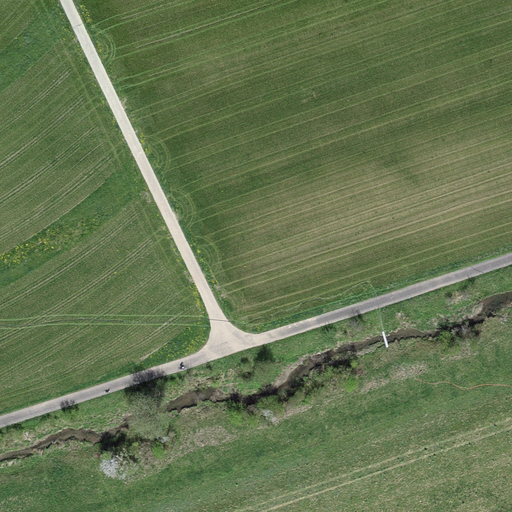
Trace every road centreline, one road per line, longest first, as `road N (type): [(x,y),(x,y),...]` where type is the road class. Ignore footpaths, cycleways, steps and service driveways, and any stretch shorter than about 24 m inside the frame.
road 1 (track): [(0,421),(511,256)]
road 2 (track): [(232,348),(68,0)]
